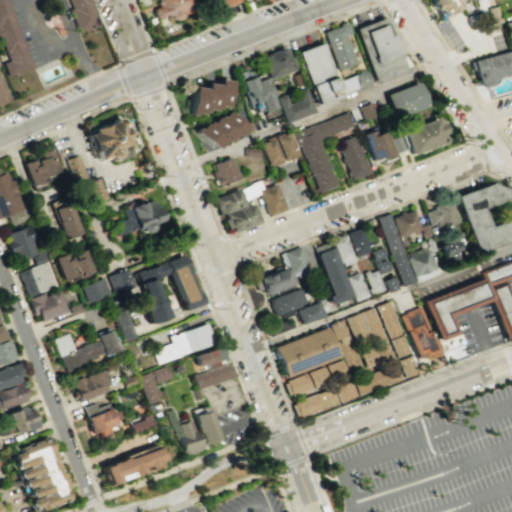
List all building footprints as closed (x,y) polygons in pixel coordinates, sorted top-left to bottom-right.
[(6,75),(1,62),(7,60),(0,42),(0,0),(88,0),(97,24),(75,32),(66,9),(69,7),(66,0),(5,0),(30,66),(17,71),(18,74),(11,77),(10,73),(6,75)] [(157,0),(159,7),(153,9),(152,12),(154,17),(158,19),(170,15),(172,18),(175,20),(180,19),(184,14),(197,9),(194,0),(157,0)] [(238,2),(237,0),(208,0),(213,15),(225,11),(223,8),(238,2)] [(454,0),(458,8),(437,17),(434,12),(432,13),(431,10),(428,12),(424,3),(427,1),(426,0),(454,0)] [(494,6),(499,21),(489,24),(484,8),(494,6)] [(353,29),(383,17),(404,71),(374,83),(353,29)] [(511,19),(511,44),(506,46),(500,22),(511,19)] [(323,32),(338,70),(356,63),(345,36),(351,33),(347,23),(323,32)] [(295,52),(315,105),(339,96),(319,43),(295,52)] [(259,58),(268,79),(293,69),(284,48),(259,58)] [(469,61),(511,49),(511,73),(489,79),(490,84),(485,86),(478,87),(477,83),(475,84),(469,61)] [(249,108),(253,107),(255,112),(262,110),(265,117),(276,113),(262,74),(253,77),(250,69),(237,74),(249,108)] [(365,70),(339,81),(344,94),(370,83),(365,70)] [(0,102),(8,99),(0,77),(0,102)] [(191,86),(202,88),(203,83),(215,85),(216,78),(229,81),(225,108),(217,106),(217,109),(212,108),(212,111),(204,110),(203,113),(199,112),(198,115),(191,113),(190,116),(186,115),(191,86)] [(391,119),(425,106),(416,83),(382,95),(391,119)] [(277,98),(286,121),(315,110),(305,86),(296,90),(300,99),(289,103),(286,95),(277,98)] [(358,107),(362,120),(375,115),(371,102),(358,107)] [(192,132),(214,149),(222,139),(226,143),(234,134),(238,137),(246,127),(226,111),(218,120),(214,117),(209,123),(207,121),(204,125),(200,122),(192,132)] [(314,193),(336,185),(319,141),(351,128),(345,113),(291,134),(314,193)] [(87,130),(108,122),(109,121),(110,120),(111,120),(113,119),(115,120),(116,121),(117,123),(117,125),(126,149),(122,151),(124,156),(111,161),(110,159),(108,160),(105,159),(103,158),(102,157),(95,159),(92,152),(88,154),(82,136),(89,134),(87,130)] [(401,132),(410,154),(444,141),(442,135),(445,134),(441,122),(437,124),(435,119),(401,132)] [(360,134),(370,161),(379,158),(380,161),(393,156),(384,131),(377,133),(376,129),(360,134)] [(296,155),(283,159),(275,137),(288,132),(296,155)] [(390,138),(395,152),(403,149),(398,135),(390,138)] [(366,173),(351,136),(333,143),(348,180),(366,173)] [(259,143),(268,166),(282,160),(273,137),(259,143)] [(245,148),(244,156),(257,157),(258,149),(245,148)] [(46,149),(56,176),(44,181),(45,185),(30,191),(19,164),(31,159),(33,166),(35,165),(34,161),(38,159),(36,153),(46,149)] [(76,155),(84,175),(71,180),(63,159),(76,155)] [(211,172),(216,187),(238,179),(230,157),(212,164),(215,171),(211,172)] [(13,192),(24,219),(9,224),(5,214),(0,216),(0,172),(3,172),(6,181),(10,179),(14,192),(13,192)] [(95,177),(102,199),(88,204),(80,182),(95,177)] [(451,195),(472,251),(511,236),(511,215),(485,225),(478,207),(504,197),(501,188),(486,182),(451,195)] [(258,190),(267,216),(283,210),(274,184),(258,190)] [(212,199),(218,215),(243,206),(238,190),(212,199)] [(446,197),(455,223),(434,230),(432,223),(427,225),(423,213),(431,210),(430,207),(437,204),(435,201),(446,197)] [(120,211),(148,201),(151,208),(153,207),(158,221),(114,238),(109,223),(122,218),(120,211)] [(50,210),(67,204),(78,233),(61,239),(50,210)] [(223,219),(227,229),(230,228),(231,232),(258,222),(251,204),(224,214),(226,218),(223,219)] [(410,210),(417,229),(396,237),(389,218),(410,210)] [(412,282),(399,287),(373,218),(385,213),(412,282)] [(425,224),(429,236),(423,238),(418,226),(425,224)] [(31,240),(25,225),(4,233),(7,241),(3,242),(9,256),(12,255),(14,261),(33,254),(28,241),(31,240)] [(344,233),(358,228),(367,251),(353,256),(344,233)] [(342,234),(352,262),(341,266),(339,262),(337,263),(327,239),(342,234)] [(436,246),(451,240),(457,255),(454,256),(455,260),(443,265),(436,246)] [(251,278),(256,291),(260,289),(262,296),(266,294),(267,296),(291,286),(288,278),(306,271),(297,247),(277,254),(283,269),(260,277),(259,275),(251,278)] [(329,247),(349,297),(328,305),(325,297),(328,295),(312,253),(329,247)] [(379,247),(383,256),(376,258),(378,261),(383,259),(387,270),(376,274),(368,251),(379,247)] [(34,251),(35,255),(30,257),(33,263),(46,258),(42,248),(34,251)] [(80,250),(88,272),(75,277),(73,274),(60,279),(51,258),(62,254),(65,260),(69,258),(70,260),(71,260),(69,254),(80,250)] [(425,250),(434,274),(413,282),(404,258),(425,250)] [(196,305),(179,312),(174,301),(173,301),(162,274),(147,280),(162,319),(144,326),(135,302),(141,300),(130,273),(177,255),(196,305)] [(511,258),(479,271),(505,342),(511,339),(511,299),(505,281),(511,278),(511,258)] [(15,271),(44,261),(53,285),(24,296),(15,271)] [(123,269),(129,287),(111,293),(104,275),(123,269)] [(373,270),(380,289),(369,294),(361,272),(366,270),(367,272),(373,270)] [(343,276),(356,272),(365,296),(352,301),(343,276)] [(100,277),(107,295),(84,303),(78,285),(100,277)] [(390,277),(394,289),(384,292),(380,280),(390,277)] [(419,301),(435,340),(453,333),(446,316),(488,299),(479,278),(419,301)] [(267,300),(299,288),(305,304),(272,315),(267,300)] [(56,289),(65,311),(38,322),(34,314),(31,315),(24,299),(41,293),(42,296),(46,294),(45,293),(56,289)] [(294,310),(300,324),(323,315),(318,301),(294,310)] [(385,301),(398,333),(385,338),(373,305),(385,301)] [(78,302),(81,310),(69,314),(66,307),(78,302)] [(369,307),(382,339),(369,344),(357,311),(369,307)] [(416,307),(396,314),(412,357),(419,355),(421,361),(434,356),(416,307)] [(356,312),(369,344),(354,350),(342,317),(356,312)] [(326,324),(339,319),(358,368),(345,373),(326,324)] [(166,336),(201,324),(207,344),(175,355),(176,357),(156,364),(151,349),(168,343),(166,336)] [(270,347),(323,327),(335,358),(282,378),(270,347)] [(112,339),(117,350),(101,356),(99,352),(93,355),(94,358),(61,371),(48,340),(64,333),(70,350),(94,340),(93,336),(107,331),(110,340),(112,339)] [(385,340),(392,358),(405,353),(398,335),(385,340)] [(0,342),(6,340),(13,358),(0,363),(0,342)] [(370,345),(377,364),(390,359),(383,341),(370,345)] [(355,351),(362,369),(375,364),(368,346),(355,351)] [(188,376),(203,371),(201,364),(192,367),(189,356),(215,348),(219,359),(211,362),(213,367),(221,364),(226,378),(193,389),(188,376)] [(393,360),(400,378),(413,373),(406,355),(393,360)] [(338,359),(322,365),(328,380),(344,375),(338,359)] [(0,368),(15,363),(19,375),(15,377),(17,382),(0,388),(0,368)] [(379,368),(385,383),(397,379),(392,364),(379,368)] [(167,378),(151,383),(157,402),(143,406),(133,375),(162,365),(167,378)] [(304,372),(309,387),(326,381),(320,366),(304,372)] [(348,380),(354,395),(383,384),(378,369),(348,380)] [(100,370),(106,384),(101,386),(103,392),(76,402),(68,380),(80,376),(80,378),(100,370)] [(302,373),(308,388),(288,396),(283,380),(302,373)] [(131,375),(134,384),(123,389),(120,379),(131,375)] [(331,387),(347,381),(352,396),(336,402),(331,387)] [(0,389),(18,383),(24,400),(0,409),(0,389)] [(313,394),(318,409),(334,403),(329,388),(313,394)] [(291,401),(297,417),(316,410),(310,394),(291,401)] [(103,405),(111,426),(106,428),(109,434),(97,438),(94,432),(88,434),(79,408),(91,403),(93,409),(103,405)] [(201,406),(211,440),(198,444),(188,410),(201,406)] [(27,410),(34,428),(23,431),(22,430),(12,433),(11,431),(0,435),(0,414),(20,407),(22,412),(27,410)] [(185,420),(196,450),(179,456),(163,411),(169,409),(173,422),(181,419),(181,422),(185,420)] [(146,415),(150,426),(130,434),(126,424),(139,419),(139,418),(146,415)] [(43,439),(47,451),(46,452),(47,455),(48,455),(50,460),(47,461),(49,466),(50,465),(54,475),(56,475),(59,485),(61,484),(63,489),(59,491),(62,501),(47,507),(47,505),(40,508),(41,510),(34,511),(33,508),(28,510),(25,502),(35,499),(34,496),(27,498),(25,491),(30,489),(29,486),(21,489),(19,481),(24,479),(23,478),(16,480),(13,472),(21,469),(21,468),(13,471),(8,456),(16,453),(14,449),(21,447),(22,448),(26,447),(26,445),(43,439)] [(97,470),(120,461),(119,458),(150,446),(157,467),(104,487),(97,470)]
